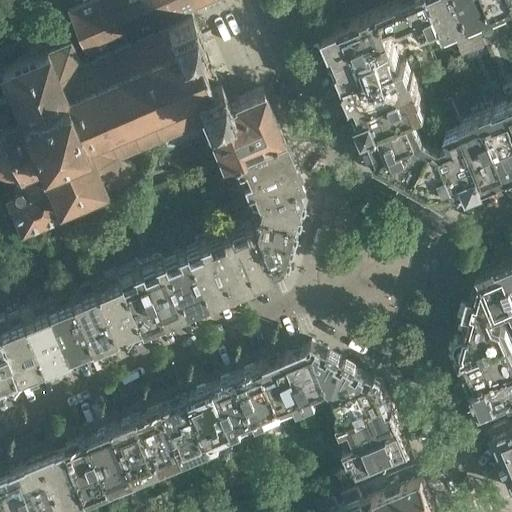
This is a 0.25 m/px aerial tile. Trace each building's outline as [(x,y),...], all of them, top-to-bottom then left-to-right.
[(87,51),(204,0),(85,0),(77,4),(68,7),(87,51)] [(446,20),(437,0),(393,0),(381,5),(393,32),(420,21),(423,29),(446,20)] [(472,17),(464,0),(437,0),(446,20),(449,27),(472,17)] [(495,8),(491,0),(464,0),(472,17),(472,18),(495,8)] [(511,3),(511,0),(491,0),(495,8),(496,10),(511,3)] [(393,32),(381,5),(324,30),(334,55),(393,32)] [(282,133),(262,86),(229,100),(219,76),(217,77),(217,76),(216,77),(214,73),(215,73),(215,72),(216,72),(214,68),(213,68),(210,67),(209,67),(207,67),(204,60),(204,58),(203,58),(200,50),(202,49),(202,48),(204,45),(203,41),(202,41),(201,41),(200,41),(199,37),(200,37),(199,36),(202,35),(191,10),(79,59),(69,35),(62,38),(61,35),(48,40),(50,44),(46,45),(45,44),(43,45),(42,43),(29,48),(31,53),(4,64),(0,55),(0,165),(1,167),(4,167),(7,168),(10,168),(12,168),(14,172),(13,174),(12,175),(12,177),(12,179),(13,180),(13,182),(14,183),(16,184),(17,185),(18,186),(19,188),(17,190),(16,192),(17,193),(17,194),(8,198),(22,230),(66,211),(62,201),(90,190),(91,193),(103,188),(103,186),(106,184),(106,182),(109,181),(110,185),(123,179),(122,176),(128,173),(117,148),(183,120),(186,128),(205,120),(221,159),(227,156),(282,133)] [(486,44),(480,30),(456,39),(462,53),(486,44)] [(406,58),(400,44),(398,45),(393,32),(334,55),(346,81),(398,61),(406,58)] [(356,106),(420,80),(416,70),(414,71),(408,57),(406,58),(398,61),(346,81),(356,106)] [(366,130),(418,109),(428,104),(423,92),(425,92),(420,80),(356,106),(366,130)] [(451,95),(434,102),(439,113),(456,106),(451,95)] [(511,167),(511,106),(508,98),(494,104),(493,102),(484,106),(510,169),(511,167)] [(510,169),(484,106),(474,110),(474,112),(461,118),(486,179),(510,169)] [(374,149),(425,128),(418,109),(366,130),(374,149)] [(486,179),(461,118),(447,123),(450,132),(441,136),(463,188),(486,179)] [(414,176),(436,134),(425,128),(374,149),(377,155),(414,176)] [(291,156),(282,133),(227,156),(231,168),(237,166),(242,178),(291,156)] [(463,188),(441,136),(436,134),(414,176),(447,195),(463,188)] [(300,178),(291,156),(242,178),(245,184),(252,181),(257,194),(262,195),(300,178)] [(282,264),(303,186),(300,178),(262,195),(252,219),(273,268),(282,264)] [(368,217),(362,203),(348,209),(354,223),(368,217)] [(273,268),(252,219),(252,218),(230,227),(232,234),(251,277),(273,268)] [(251,277),(232,234),(230,227),(207,237),(210,243),(228,286),(251,277)] [(228,286),(210,243),(207,237),(185,246),(188,252),(206,296),(228,286)] [(206,296),(188,252),(185,246),(163,255),(165,262),(184,305),(206,296)] [(511,254),(503,258),(511,278),(511,254)] [(184,305),(165,262),(163,255),(140,264),(143,271),(162,314),(184,305)] [(511,278),(503,258),(478,269),(497,313),(511,306),(511,278)] [(162,314),(143,271),(140,264),(118,274),(121,280),(139,323),(162,314)] [(121,280),(118,274),(115,266),(91,275),(116,333),(139,323),(121,280)] [(497,313),(478,269),(461,332),(493,319),(492,315),(497,313)] [(116,333),(91,275),(68,285),(92,343),(116,333)] [(92,343),(68,285),(43,296),(68,353),(92,343)] [(68,353),(43,296),(19,306),(43,364),(68,353)] [(43,364),(19,306),(0,313),(0,330),(18,374),(43,364)] [(510,340),(502,320),(493,319),(461,332),(457,347),(463,360),(510,340)] [(0,382),(18,374),(0,330),(0,382)] [(334,385),(342,355),(312,338),(311,339),(326,380),(334,385)] [(327,382),(326,380),(311,339),(288,348),(308,399),(318,395),(315,387),(327,382)] [(511,366),(511,343),(510,340),(463,360),(472,383),(511,366)] [(308,399),(288,348),(262,359),(280,402),(294,396),(297,404),(308,399)] [(342,355),(334,385),(333,386),(337,388),(374,372),(342,355)] [(280,402),(262,359),(238,369),(261,424),(285,413),(280,402)] [(511,366),(472,383),(482,407),(496,401),(511,394),(511,366)] [(261,424),(238,369),(215,379),(233,422),(235,428),(245,424),(247,429),(261,424)] [(390,394),(383,378),(374,372),(337,388),(335,389),(342,406),(337,407),(340,415),(390,394)] [(233,422),(215,379),(191,389),(212,442),(222,437),(218,428),(233,422)] [(212,442),(191,389),(164,400),(187,454),(196,450),(198,453),(214,447),(212,442)] [(400,419),(390,394),(340,415),(338,416),(341,423),(348,420),(355,438),(400,419)] [(511,411),(511,394),(496,401),(502,415),(511,411)] [(187,454),(164,400),(140,410),(162,464),(187,454)] [(162,464),(140,410),(116,420),(138,474),(162,464)] [(511,420),(509,422),(507,417),(490,425),(493,432),(502,453),(501,453),(508,469),(511,477),(511,420)] [(354,467),(410,443),(400,419),(355,438),(331,448),(335,457),(348,452),(354,467)] [(138,474),(116,420),(92,431),(114,484),(138,474)] [(323,451),(313,426),(293,434),(303,459),(323,451)] [(114,484),(92,431),(68,440),(89,492),(91,498),(108,491),(107,488),(114,484)] [(89,492),(68,440),(45,450),(66,502),(89,492)] [(42,511),(66,502),(45,450),(20,461),(41,511),(42,511)] [(41,511),(20,461),(0,469),(0,476),(14,511),(41,511)] [(439,511),(419,463),(398,471),(387,476),(390,484),(361,496),(368,511),(439,511)] [(0,511),(14,511),(0,476),(0,511)] [(368,511),(361,496),(361,494),(344,502),(345,505),(339,507),(334,496),(326,500),(331,511),(368,511)] [(331,511),(326,500),(318,503),(322,511),(331,511)]
